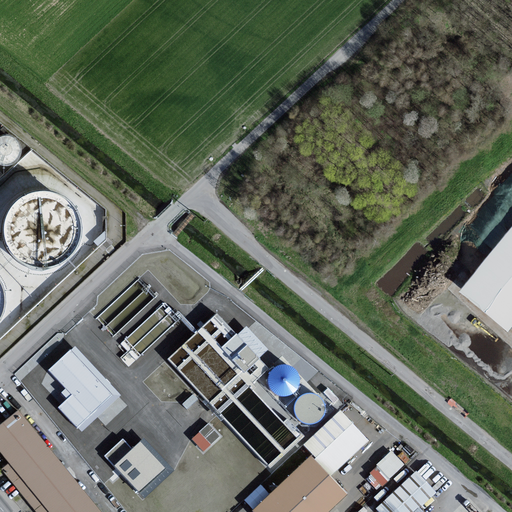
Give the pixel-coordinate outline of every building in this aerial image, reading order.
[(0,162),(1,163),(7,164),(13,162),(17,158),(20,152),(19,146),(17,141),(12,138),(7,136),(2,137),(0,137),(0,162)] [(14,260),(23,266),(33,270),(43,271),(53,270),(63,266),(71,260),(77,251),(81,242),(82,232),(81,222),(77,212),(71,204),(63,198),(54,194),(44,192),(34,193),(25,196),(17,202),(10,209),(5,219),(3,230),(4,241),(8,251),(14,260)] [(511,322),(511,228),(458,294),(505,332),(511,322)] [(299,377),(279,358),(260,378),(280,397),(299,377)] [(94,406),(101,399),(75,370),(66,378),(67,379),(57,388),(59,389),(53,395),(80,425),(89,416),(95,423),(103,416),(94,406)] [(327,409),(307,388),(289,405),(308,426),(327,409)] [(102,511),(20,411),(0,427),(0,447),(12,462),(4,469),(40,511),(102,511)] [(343,411),(306,447),(313,454),(332,474),(370,439),(343,411)] [(208,420),(191,437),(204,450),(221,434),(208,420)] [(122,436),(104,452),(142,492),(170,465),(142,435),(131,446),(122,436)] [(299,446),(300,436),(244,435),(244,448),(262,448),(261,468),(277,468),(277,459),(292,460),(292,446),(299,446)] [(365,473),(378,487),(405,463),(392,449),(365,473)] [(313,454),(257,508),(260,511),(326,511),(348,491),(332,474),(313,454)] [(437,491),(418,471),(380,506),(385,511),(424,511),(420,507),(437,491)] [(249,502),(265,488),(261,483),(245,498),(249,502)] [(211,511),(202,503),(192,511),(211,511)]
